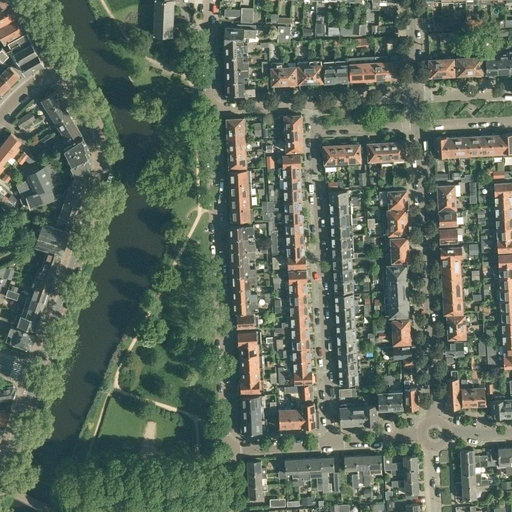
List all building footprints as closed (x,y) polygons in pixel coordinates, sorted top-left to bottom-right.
[(155,0),(154,25),(154,35),(173,36),(174,27),(174,15),(174,7),(174,3),(174,0),(155,0)] [(384,0),(387,0),(387,9),(397,9),(396,0),(384,0)] [(11,2),(0,7),(0,24),(18,15),(11,2)] [(241,22),(253,22),(253,7),(242,7),(242,15),(241,22)] [(7,31),(22,23),(18,15),(0,24),(0,33),(1,33),(2,36),(9,33),(7,31)] [(469,29),(475,28),(479,28),(479,19),(469,19),(469,29)] [(9,41),(27,31),(22,23),(7,31),(9,33),(2,36),(5,43),(9,41)] [(354,24),(354,28),(354,34),(366,34),(366,28),(365,28),(365,23),(354,24)] [(278,41),(290,41),(290,26),(278,25),(278,41)] [(366,28),(366,34),(372,33),(372,31),(379,31),(378,26),(378,25),(372,25),(372,28),(366,28)] [(378,26),(379,31),(379,33),(394,32),(394,25),(378,26)] [(225,27),(225,44),(247,43),(248,37),(256,37),(256,28),(237,28),(225,27)] [(325,28),(316,28),(316,37),(325,37),(325,28)] [(45,62),(27,31),(9,41),(12,47),(7,50),(3,45),(0,48),(0,54),(3,58),(9,52),(10,52),(18,66),(22,64),(26,72),(45,62)] [(247,43),(225,44),(225,56),(248,55),(247,43)] [(465,74),(470,74),(469,57),(465,57),(465,50),(457,50),(458,58),(459,76),(465,75),(465,74)] [(473,57),(469,57),(470,74),(475,73),(475,75),(482,74),(481,57),(481,52),(473,52),(473,57)] [(248,55),(225,56),(226,68),(248,67),(248,55)] [(374,56),(375,62),(376,80),(383,79),(383,78),(388,77),(387,61),(387,55),(374,56)] [(363,79),(362,56),(358,57),(359,63),(349,63),(350,81),(359,81),(359,79),(363,79)] [(374,56),(362,56),(363,79),(368,78),(368,80),(376,80),(375,62),(374,56)] [(499,73),(498,56),(485,57),(486,73),(489,73),(499,73)] [(509,56),(498,56),(499,73),(507,72),(510,72),(509,56)] [(298,63),(298,65),(298,66),(299,83),(311,82),(310,59),(310,61),(306,61),(305,57),(298,57),(298,63)] [(315,59),(310,59),(311,82),(323,81),(322,61),(322,60),(321,60),(320,57),(317,57),(315,59)] [(453,58),(441,59),(442,75),(447,75),(447,76),(454,76),(453,58)] [(441,59),(429,60),(430,77),(437,77),(437,76),(442,75),(441,59)] [(324,61),(324,65),(325,81),(337,81),(336,60),(324,61)] [(347,60),(336,60),(337,81),(348,80),(347,60)] [(399,60),(387,61),(388,77),(393,77),(393,79),(400,78),(399,60)] [(272,62),(272,67),(272,73),(273,86),(280,85),(280,84),(285,83),(284,67),(283,61),(272,62)] [(10,64),(1,74),(12,84),(21,75),(10,64)] [(296,66),(284,67),(285,83),(290,83),(290,85),(297,84),(296,66)] [(248,67),(226,68),(226,80),(249,79),(248,67)] [(1,74),(0,74),(0,90),(3,93),(12,84),(1,74)] [(249,79),(226,80),(226,81),(224,82),(224,86),(226,87),(227,94),(255,93),(255,85),(249,86),(249,79)] [(42,99),(49,110),(62,101),(56,91),(42,99)] [(62,101),(49,110),(56,121),(69,112),(62,101)] [(21,128),(24,126),(25,128),(33,122),(33,121),(36,119),(31,111),(16,120),(21,128)] [(69,112),(56,121),(63,132),(76,123),(69,112)] [(300,114),(284,115),(279,115),(279,123),(285,123),(285,127),(301,126),(300,114)] [(226,118),(227,131),(245,130),(244,117),(226,118)] [(33,122),(25,128),(27,131),(36,126),(33,122)] [(76,123),(63,132),(66,137),(61,139),(65,145),(83,134),(76,123)] [(301,126),(285,127),(285,139),(302,138),(301,126)] [(245,130),(227,131),(228,143),(245,142),(245,130)] [(12,132),(4,142),(17,152),(20,148),(18,146),(22,140),(12,132)] [(38,140),(41,145),(57,135),(56,133),(52,135),(50,133),(38,140)] [(511,133),(502,134),(502,135),(503,151),(511,150),(511,133)] [(83,134),(65,145),(65,146),(64,146),(67,151),(86,140),(83,134)] [(57,135),(41,145),(42,146),(46,144),(48,147),(60,139),(57,135)] [(491,135),(480,136),(481,153),(492,152),(491,135)] [(502,135),(491,135),(492,152),(503,151),(502,135)] [(448,155),(447,138),(447,136),(435,137),(435,148),(434,148),(434,155),(436,154),(436,156),(448,155)] [(469,136),(458,137),(459,154),(470,153),(469,136)] [(480,136),(469,136),(470,153),(481,153),(480,136)] [(458,137),(447,138),(448,155),(448,154),(459,154),(458,137)] [(302,138),(285,139),(286,151),(302,150),(302,138)] [(67,151),(73,165),(72,165),(72,166),(89,158),(90,157),(91,154),(89,150),(90,149),(88,144),(88,143),(86,140),(67,151)] [(404,141),(392,142),(392,158),(405,157),(404,141)] [(4,142),(0,146),(0,153),(7,159),(11,154),(14,156),(17,152),(4,142)] [(245,142),(228,143),(228,155),(246,154),(245,142)] [(381,159),(380,142),(368,143),(369,159),(381,159)] [(392,142),(380,142),(381,159),(392,158),(392,142)] [(360,143),(347,144),(348,161),(360,160),(360,143)] [(347,144),(335,145),(336,161),(348,161),(347,144)] [(336,161),(335,145),(333,145),(324,145),(325,162),(336,161)] [(246,154),(228,155),(229,167),(247,166),(246,154)] [(282,155),(283,167),(300,166),(301,166),(300,154),(286,155),(282,155)] [(89,158),(72,166),(77,176),(90,171),(90,170),(89,166),(90,162),(89,158)] [(21,198),(21,200),(41,191),(52,187),(56,185),(63,182),(61,177),(53,180),(46,165),(39,168),(27,175),(29,179),(23,181),(17,184),(23,197),(21,198)] [(300,166),(283,167),(284,178),(300,177),(300,166)] [(229,170),(230,182),(248,182),(247,169),(229,170)] [(75,177),(74,181),(87,180),(90,171),(77,176),(75,177)] [(300,177),(284,178),(284,189),(301,188),(300,177)] [(74,181),(73,184),(84,188),(84,189),(87,180),(74,181)] [(494,182),(495,194),(511,193),(511,185),(511,181),(494,182)] [(248,182),(230,182),(231,195),(248,194),(248,182)] [(66,188),(64,195),(81,200),(84,189),(84,188),(73,184),(71,183),(69,189),(66,188)] [(438,185),(438,197),(455,196),(454,184),(438,185)] [(52,187),(41,191),(21,200),(22,203),(29,201),(31,207),(45,202),(56,198),(52,187)] [(301,188),(284,189),(285,201),(302,199),(301,188)] [(389,207),(407,206),(406,189),(394,190),(388,190),(380,191),(380,204),(389,204),(389,207)] [(330,191),(330,202),(348,201),(348,190),(338,190),(330,191)] [(511,202),(511,193),(495,194),(495,206),(511,204),(511,202)] [(248,194),(231,195),(231,207),(249,207),(248,194)] [(66,197),(62,208),(77,212),(81,200),(64,195),(66,197)] [(455,196),(438,197),(439,209),(456,208),(455,196)] [(302,199),(285,201),(285,212),(302,211),(302,199)] [(348,201),(330,202),(331,213),(352,212),(351,201),(348,201)] [(511,204),(495,206),(496,217),(511,216),(511,204)] [(249,207),(231,207),(232,220),(250,219),(249,207)] [(77,212),(62,208),(58,220),(73,225),(77,212)] [(385,217),(386,222),(406,221),(406,209),(388,210),(388,217),(385,217)] [(466,210),(462,211),(439,212),(440,224),(457,223),(457,216),(466,215),(466,210)] [(302,211),(285,212),(286,223),(303,222),(302,211)] [(352,212),(331,213),(332,224),(352,223),(352,212)] [(511,216),(496,217),(496,228),(511,227),(511,216)] [(43,223),(39,237),(65,245),(71,227),(51,221),(50,225),(43,223)] [(406,221),(386,222),(386,227),(383,227),(384,234),(407,233),(407,224),(406,221)] [(303,222),(286,223),(287,234),(304,233),(303,222)] [(229,224),(230,237),(255,236),(254,223),(229,224)] [(352,223),(332,224),(332,235),(353,234),(352,223)] [(463,227),(457,227),(440,228),(441,242),(457,241),(457,234),(463,234),(463,227)] [(511,227),(496,228),(497,239),(511,238),(511,227)] [(5,236),(22,241),(24,235),(8,230),(5,236)] [(304,233),(287,234),(287,245),(304,244),(304,233)] [(353,234),(332,235),(333,246),(354,245),(353,234)] [(255,236),(230,237),(231,250),(256,249),(255,236)] [(407,236),(391,237),(385,237),(385,248),(392,247),(392,249),(408,248),(408,245),(407,236)] [(44,247),(62,253),(65,245),(39,237),(36,245),(43,248),(44,247)] [(511,238),(497,239),(498,251),(511,250),(511,238)] [(469,254),(478,254),(478,243),(469,243),(469,254)] [(304,244),(287,245),(288,256),(306,255),(305,255),(305,252),(304,244)] [(354,245),(333,246),(334,258),(351,257),(354,257),(354,245)] [(441,247),(442,264),(460,264),(459,256),(462,256),(461,245),(441,247)] [(44,247),(43,248),(48,249),(45,258),(59,263),(62,253),(44,247)] [(408,248),(392,249),(393,261),(409,260),(408,248)] [(256,249),(231,250),(231,262),(256,261),(256,249)] [(511,253),(498,254),(499,265),(511,264),(511,253)] [(306,255),(288,256),(289,267),(306,266),(306,255)] [(351,257),(334,258),(334,269),(352,268),(351,257)] [(45,258),(42,268),(56,272),(59,263),(45,258)] [(256,261),(231,262),(232,272),(232,275),(257,273),(256,261)] [(384,266),(384,278),(406,277),(405,264),(393,265),(384,266)] [(460,264),(442,264),(442,276),(461,275),(460,264)] [(511,264),(499,265),(499,277),(511,276),(511,264)] [(7,267),(4,276),(12,279),(15,270),(7,267)] [(38,267),(35,276),(53,282),(56,272),(42,268),(38,267)] [(352,268),(334,269),(335,280),(352,279),(352,268)] [(289,271),(289,282),(306,281),(307,281),(307,270),(289,271)] [(257,273),(232,275),(233,287),(258,286),(257,273)] [(443,287),(443,288),(461,287),(461,275),(442,276),(443,281),(441,282),(442,286),(443,287)] [(35,276),(32,286),(50,291),(53,282),(35,276)] [(511,276),(499,277),(500,288),(511,287),(511,276)] [(406,277),(384,278),(385,291),(407,289),(406,277)] [(352,279),(335,280),(335,283),(335,291),(353,290),(352,279)] [(306,281),(289,282),(290,294),(307,293),(306,281)] [(35,287),(32,296),(47,301),(50,291),(32,286),(35,287)] [(258,286),(233,287),(233,299),(258,298),(258,286)] [(461,287),(443,288),(444,300),(462,299),(461,287)] [(511,287),(500,288),(500,299),(511,298),(511,287)] [(9,297),(17,300),(19,293),(8,289),(7,292),(5,296),(6,296),(9,297)] [(407,289),(385,291),(386,303),(408,302),(407,289)] [(307,293),(290,294),(291,305),(308,304),(307,293)] [(336,302),(336,305),(358,304),(358,299),(354,299),(353,293),(335,294),(336,302)] [(28,295),(25,304),(44,310),(47,301),(32,296),(28,295)] [(258,298),(233,299),(234,312),(259,310),(258,298)] [(511,298),(500,299),(501,311),(511,310),(511,298)] [(462,299),(444,300),(444,312),(463,311),(462,299)] [(408,302),(386,303),(387,316),(393,315),(408,315),(408,302)] [(25,304),(22,314),(40,320),(44,310),(25,304)] [(308,304),(291,305),(291,316),(308,315),(308,304)] [(358,304),(336,305),(337,316),(354,315),(354,311),(359,311),(358,304)] [(511,310),(501,311),(502,322),(511,321),(511,310)] [(238,326),(255,325),(254,312),(237,313),(238,326)] [(40,320),(22,314),(19,323),(37,329),(40,320)] [(448,314),(448,326),(465,325),(465,314),(448,314)] [(308,315),(291,316),(292,327),(309,326),(308,315)] [(354,315),(337,316),(337,327),(355,326),(354,315)] [(393,319),(393,331),(410,330),(409,318),(393,319)] [(511,321),(502,322),(502,333),(511,332),(511,321)] [(31,348),(36,334),(11,325),(6,339),(31,348)] [(465,325),(448,326),(449,337),(466,336),(465,325)] [(309,326),(292,327),(293,338),(310,337),(309,326)] [(355,326),(337,327),(338,339),(356,338),(355,326)] [(239,344),(240,343),(257,343),(257,330),(238,331),(239,344)] [(410,330),(393,331),(394,343),(411,342),(410,330)] [(511,332),(502,333),(503,344),(511,343),(511,332)] [(310,337),(293,338),(293,349),(310,348),(310,337)] [(356,338),(338,339),(338,350),(356,349),(356,350),(359,349),(359,343),(356,344),(356,338)] [(468,340),(460,340),(446,341),(447,354),(464,353),(464,345),(468,345),(468,340)] [(257,343),(240,343),(240,346),(241,355),(258,354),(257,343)] [(511,343),(503,344),(503,355),(511,354),(511,343)] [(411,344),(394,345),(387,346),(387,351),(394,350),(395,357),(403,357),(411,356),(411,344)] [(310,348),(293,349),(294,360),(311,360),(310,351),(310,348)] [(356,349),(338,350),(339,361),(357,360),(356,350),(356,349)] [(241,363),(241,367),(259,366),(258,354),(241,355),(241,356),(239,358),(239,362),(241,363)] [(511,354),(503,355),(504,367),(511,366),(511,354)] [(290,372),(311,371),(311,360),(294,360),(294,371),(290,372)] [(357,360),(339,361),(340,372),(357,371),(358,372),(360,371),(360,360),(357,360)] [(259,366),(241,367),(242,379),(259,379),(259,366)] [(451,377),(447,377),(448,406),(459,405),(458,379),(458,377),(458,369),(451,369),(451,377)] [(461,379),(461,387),(462,404),(474,403),(473,378),(472,370),(466,370),(467,379),(461,379)] [(311,371),(290,372),(290,377),(295,377),(295,383),(313,382),(312,371),(311,371)] [(357,371),(340,372),(340,384),(355,383),(358,383),(358,372),(357,371)] [(477,378),(473,378),(474,403),(486,403),(485,386),(478,386),(477,378)] [(259,379),(242,379),(241,379),(241,391),(262,390),(261,379),(259,379)] [(309,385),(301,385),(302,392),(302,398),(302,399),(309,398),(314,398),(313,385),(309,385)] [(405,385),(406,388),(406,403),(407,407),(418,406),(417,387),(410,388),(410,385),(405,385)] [(0,400),(2,400),(14,399),(17,389),(16,389),(14,386),(0,388),(0,400)] [(351,388),(340,389),(341,396),(352,396),(351,388)] [(402,390),(390,391),(391,408),(403,407),(402,390)] [(391,408),(390,391),(379,391),(380,408),(391,408)] [(242,395),(242,407),(262,406),(261,401),(265,401),(265,394),(262,394),(242,395)] [(364,402),(365,423),(377,422),(377,405),(369,405),(369,402),(368,394),(363,395),(363,403),(364,402)] [(492,395),(492,399),(493,416),(506,416),(505,399),(505,394),(492,395)] [(296,408),(291,409),(292,426),(300,425),(304,425),(303,408),(302,408),(302,403),(302,399),(302,398),(296,398),(296,408)] [(0,421),(6,424),(10,411),(13,402),(14,399),(2,400),(0,406),(0,421)] [(314,402),(302,403),(302,408),(303,408),(304,425),(304,427),(306,426),(316,426),(314,402)] [(364,402),(363,403),(352,403),(353,424),(365,423),(364,402)] [(340,404),(341,406),(341,424),(353,424),(352,403),(350,403),(340,404)] [(262,406),(242,407),(243,419),(264,418),(264,411),(262,411),(262,406)] [(280,417),(279,418),(280,422),(281,422),(281,427),(292,426),(291,409),(280,409),(280,417)] [(264,418),(243,419),(244,432),(254,432),(254,433),(261,432),(261,431),(267,431),(266,419),(264,419),(264,418)] [(498,454),(498,461),(499,466),(506,466),(506,474),(511,473),(510,447),(498,448),(498,454)] [(460,450),(461,462),(495,460),(494,454),(494,448),(486,448),(487,455),(474,456),(474,449),(460,450)] [(381,454),(369,455),(370,481),(375,481),(375,473),(382,473),(381,454)] [(384,455),(385,469),(418,467),(417,455),(408,456),(404,456),(404,462),(392,463),(391,457),(391,454),(384,455)] [(358,469),(357,455),(345,456),(345,461),(346,470),(358,469)] [(369,455),(357,455),(358,469),(364,469),(364,474),(365,485),(369,485),(370,485),(370,481),(369,455)] [(321,457),(310,458),(311,471),(322,471),(321,457)] [(334,457),(321,457),(322,471),(322,476),(323,492),(329,491),(328,475),(328,470),(335,470),(334,457)] [(310,458),(297,459),(298,472),(299,485),(304,484),(304,477),(304,472),(311,471),(310,458)] [(297,459),(285,459),(286,471),(286,473),(293,472),(293,477),(293,485),(299,485),(298,472),(297,459)] [(247,461),(248,473),(266,472),(266,467),(261,467),(261,460),(253,461),(247,461)] [(495,460),(461,462),(462,474),(475,473),(475,466),(487,466),(487,465),(495,465),(495,460)] [(418,467),(385,469),(385,470),(391,470),(392,475),(405,475),(405,480),(419,479),(418,470),(418,467)] [(266,472),(248,473),(249,486),(267,484),(262,484),(262,478),(267,477),(266,472)] [(475,473),(462,474),(462,486),(489,485),(488,479),(481,479),(481,473),(475,473)] [(392,486),(400,486),(405,485),(406,498),(418,498),(418,492),(419,491),(419,479),(405,480),(392,480),(392,486)] [(502,489),(511,488),(511,485),(511,481),(501,482),(502,489)] [(267,484),(249,486),(249,497),(263,497),(262,490),(268,490),(267,484)] [(489,485),(462,486),(463,490),(463,498),(476,498),(476,490),(489,490),(489,485)] [(301,497),(301,505),(311,504),(311,496),(301,497)] [(270,506),(285,505),(285,498),(270,499),(270,506)]
